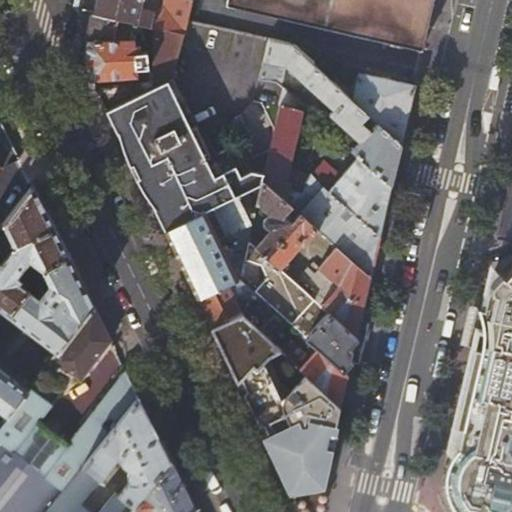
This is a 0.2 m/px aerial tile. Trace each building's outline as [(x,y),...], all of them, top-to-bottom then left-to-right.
[(96,0),(94,14),(141,25),(156,28),(184,35),(190,14),(171,9),(162,7),(152,12),(141,9),(142,4),(147,5),(147,0),(96,0)] [(172,0),(171,9),(190,14),(192,0),(172,0)] [(227,0),(227,5),(421,49),(432,0),(227,0)] [(141,40),(141,25),(94,14),(87,42),(85,55),(86,69),(92,80),(136,77),(136,70),(147,70),(147,52),(140,53),(140,45),(135,46),(135,40),(141,40)] [(127,83),(134,97),(143,93),(167,80),(173,78),(186,35),(184,35),(156,28),(155,80),(139,83),(127,83)] [(354,133),(346,142),(354,149),(363,157),(391,182),(399,144),(385,131),(352,101),(312,65),(299,53),(290,45),(269,40),(259,79),(275,79),(279,63),(284,63),(334,108),(331,112),(354,133)] [(310,41),(304,48),(316,51),(322,52),(310,41)] [(304,48),(299,53),(312,65),(323,53),(322,52),(316,51),(304,48)] [(358,73),(352,101),(385,131),(399,144),(411,94),(413,86),(358,73)] [(160,184),(146,191),(147,194),(208,165),(167,80),(143,93),(134,97),(107,111),(133,165),(147,158),(160,184)] [(303,113),(305,105),(285,87),(281,106),(303,113)] [(303,113),(281,106),(274,133),(264,172),(262,182),(291,208),(299,215),(317,230),(317,231),(336,247),(369,276),(391,182),(363,157),(354,149),(350,154),(355,159),(340,176),(323,160),(309,176),(289,168),(303,113)] [(213,176),(208,165),(147,194),(166,232),(206,213),(213,209),(261,186),(262,182),(264,172),(251,171),(240,177),(234,166),(213,176)] [(511,179),(499,236),(511,248),(511,179)] [(273,229),(257,246),(281,268),(301,246),(303,247),(317,231),(317,230),(299,215),(292,223),(284,216),(291,208),(262,182),(261,186),(257,203),(272,216),(269,220),(269,222),(270,226),(273,229)] [(0,307),(10,314),(24,296),(30,289),(19,281),(22,278),(16,274),(29,257),(43,268),(33,280),(35,282),(49,264),(70,256),(34,183),(3,222),(14,246),(2,262),(0,261),(0,307)] [(224,251),(206,213),(166,232),(178,257),(197,296),(227,282),(239,275),(244,257),(248,238),(257,203),(261,186),(213,209),(230,246),(229,248),(224,251)] [(14,246),(3,222),(0,225),(0,261),(2,262),(14,246)] [(511,248),(499,236),(497,246),(496,247),(505,249),(511,255),(511,263),(502,273),(511,281),(511,248)] [(322,305),(281,268),(257,246),(248,238),(244,257),(266,276),(254,289),(278,311),(279,312),(284,316),(288,321),(318,348),(346,374),(355,335),(322,305)] [(328,298),(322,305),(355,335),(369,276),(336,247),(318,266),(321,269),(316,275),(307,268),(301,275),(323,295),(324,293),(328,298)] [(10,314),(58,351),(94,306),(70,256),(49,264),(35,282),(40,294),(39,296),(30,289),(24,296),(10,314)] [(511,285),(511,281),(502,273),(500,275),(511,285)] [(511,285),(500,275),(491,284),(488,292),(491,294),(511,305),(511,285)] [(242,313),(227,282),(197,296),(206,315),(212,327),(242,313)] [(511,348),(511,305),(491,294),(482,331),(511,348)] [(82,379),(112,341),(99,316),(94,306),(58,351),(49,363),(54,367),(59,361),(82,379)] [(271,340),(288,321),(284,316),(279,312),(278,311),(260,330),(271,340)] [(248,330),(256,326),(242,313),(212,327),(237,378),(262,365),(284,352),(282,351),(279,348),(267,354),(256,332),(250,335),(248,330)] [(511,348),(482,331),(475,361),(457,444),(463,445),(461,447),(454,456),(451,461),(449,470),(449,480),(450,487),(453,496),(455,501),(461,509),(464,511),(472,511),(473,509),(484,511),(511,511),(511,441),(510,441),(511,432),(511,348)] [(292,340),(282,351),(284,352),(306,373),(340,403),(346,374),(318,348),(313,354),(310,351),(307,354),(292,340)] [(262,365),(237,378),(289,485),(321,486),(340,403),(306,373),(283,390),(276,393),(262,365)] [(0,406),(10,414),(15,406),(29,389),(0,366),(0,406)] [(61,390),(40,375),(29,389),(15,406),(10,414),(0,426),(0,511),(44,511),(54,500),(100,442),(138,394),(127,371),(70,443),(45,475),(14,451),(36,423),(39,419),(61,390)] [(170,459),(138,394),(100,442),(54,500),(44,511),(128,511),(150,486),(170,459)] [(45,475),(70,443),(39,419),(36,423),(14,451),(45,475)] [(192,511),(195,509),(170,459),(150,486),(128,511),(192,511)]
